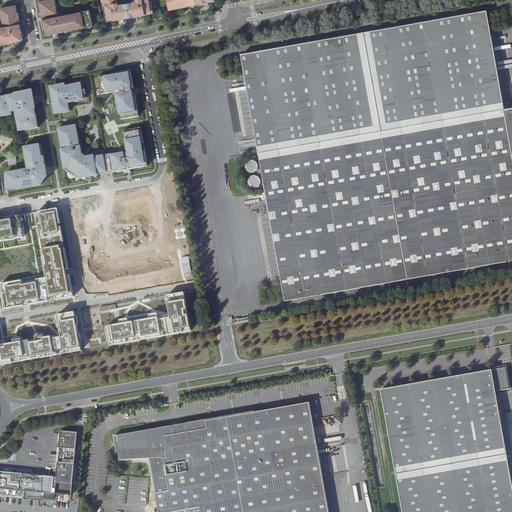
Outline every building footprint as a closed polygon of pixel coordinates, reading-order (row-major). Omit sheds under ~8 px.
[(58,32),(92,25),(89,10),(57,15),(54,0),(41,0),(39,0),(42,15),(43,19),(46,35),(54,33),(58,32)] [(103,0),(108,22),(120,19),(124,19),(132,17),(142,15),(146,14),(154,12),(151,0),(137,0),(138,5),(129,7),(120,9),(117,0),(103,0)] [(168,0),(170,9),(191,5),(195,4),(202,3),(202,1),(208,0),(209,1),(215,0),(168,0)] [(4,24),(5,24),(6,27),(4,27),(0,27),(0,44),(13,42),(14,42),(13,40),(16,40),(16,41),(17,41),(24,40),(21,25),(21,24),(19,24),(19,22),(20,21),(19,12),(17,12),(16,5),(1,8),(4,24)] [(241,54),(259,153),(286,301),(511,259),(511,106),(505,108),(487,9),(241,54)] [(134,88),(131,70),(98,76),(101,90),(104,90),(104,93),(109,93),(109,91),(115,90),(116,92),(116,91),(120,91),(121,93),(116,94),(121,119),(139,116),(135,94),(133,95),(132,89),(134,88)] [(51,86),(53,98),(54,103),(54,107),(55,107),(56,114),(64,113),(64,111),(70,109),(69,103),(76,102),(76,100),(80,100),(79,98),(84,97),(83,95),(86,94),(85,89),(83,90),(81,83),(66,86),(65,83),(51,86)] [(33,97),(32,91),(25,92),(25,93),(0,97),(0,116),(12,114),(11,111),(15,111),(19,131),(38,128),(34,108),(35,108),(34,103),(32,104),(31,98),(33,97)] [(76,125),(59,128),(63,150),(62,150),(65,169),(66,169),(66,170),(67,170),(76,177),(77,178),(78,178),(86,177),(90,176),(98,175),(97,173),(107,171),(106,166),(111,165),(112,170),(116,169),(116,172),(124,170),(131,169),(148,166),(141,128),(123,131),(126,149),(128,149),(129,153),(121,154),(114,155),(114,153),(104,155),(103,150),(93,152),(94,155),(86,157),(82,154),(81,146),(80,146),(76,125)] [(44,157),(42,145),(35,146),(36,147),(40,147),(42,158),(44,157)] [(36,147),(35,146),(25,148),(26,155),(28,155),(29,158),(27,159),(27,163),(30,163),(31,169),(28,170),(19,171),(19,173),(13,174),(12,172),(5,174),(7,185),(8,184),(9,189),(15,188),(15,190),(26,188),(25,186),(31,185),(31,187),(39,185),(39,184),(39,183),(40,181),(40,180),(41,179),(42,178),(43,177),(44,177),(45,176),(45,174),(44,168),(46,168),(44,157),(42,158),(40,147),(36,147)] [(107,171),(107,173),(116,172),(116,169),(112,170),(111,165),(106,166),(107,171)] [(99,197),(84,199),(85,208),(101,205),(99,197)] [(75,217),(82,216),(80,201),(73,202),(75,217)] [(59,209),(39,212),(50,278),(2,286),(6,309),(74,297),(59,209)] [(20,215),(0,218),(0,247),(25,243),(20,215)] [(75,219),(77,233),(85,232),(83,218),(75,219)] [(82,256),(89,255),(85,235),(78,236),(82,256)] [(119,271),(112,274),(115,280),(122,277),(119,271)] [(191,331),(184,293),(167,296),(171,317),(160,319),(159,314),(150,315),(150,318),(129,322),(128,319),(120,320),(121,323),(107,326),(111,345),(191,331)] [(0,364),(13,362),(13,359),(81,348),(75,312),(58,315),(62,336),(52,338),(52,336),(45,338),(45,334),(35,335),(36,339),(23,341),(23,337),(12,339),(13,343),(0,345),(0,364)] [(511,511),(511,487),(495,392),(509,389),(505,368),(381,389),(402,511),(511,511)] [(329,511),(309,402),(218,419),(220,426),(177,434),(177,433),(118,437),(118,440),(115,440),(117,451),(119,451),(119,460),(150,458),(159,511),(329,511)] [(114,436),(115,440),(118,440),(118,437),(177,433),(177,434),(220,426),(218,417),(114,436)] [(29,475),(24,492),(72,496),(77,433),(60,431),(56,477),(29,475)] [(21,481),(22,482),(23,478),(21,474),(0,472),(0,489),(20,491),(21,484),(21,481)] [(21,484),(20,491),(24,492),(29,475),(21,474),(23,478),(22,482),(21,481),(21,484)]
